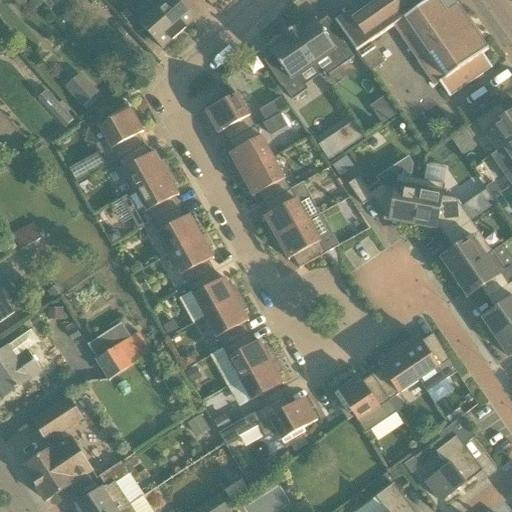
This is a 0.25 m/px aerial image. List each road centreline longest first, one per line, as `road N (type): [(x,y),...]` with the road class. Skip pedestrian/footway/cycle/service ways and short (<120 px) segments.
road 1 (residential): [(277,305),(162,104),(170,86),(269,0)]
road 2 (residential): [(277,305),(325,280),(339,287),(370,333),(311,371)]
road 3 (residential): [(511,420),(402,265)]
